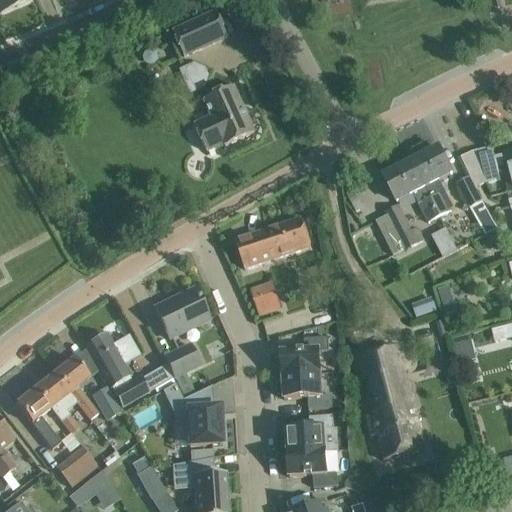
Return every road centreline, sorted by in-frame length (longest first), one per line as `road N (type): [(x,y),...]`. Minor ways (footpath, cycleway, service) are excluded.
road 1 (residential): [(195,229),(250,363),(261,511)]
road 2 (residential): [(0,356),(195,229)]
road 3 (residential): [(349,141),(511,63)]
road 4 (residential): [(195,229),(349,141)]
road 5 (unclassified): [(349,141),(276,0)]
road 6 (unclassified): [(138,0),(0,55)]
